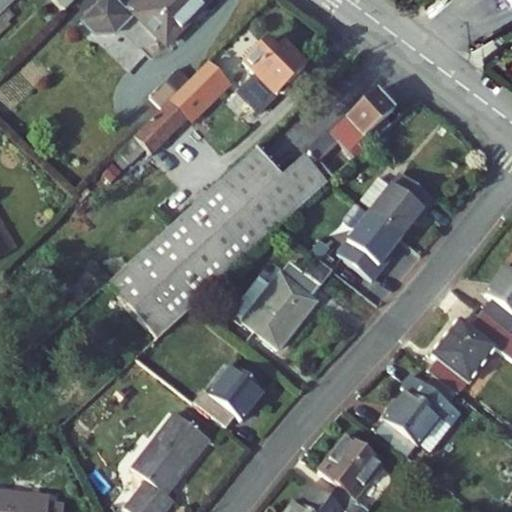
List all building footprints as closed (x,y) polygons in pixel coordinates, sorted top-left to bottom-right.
[(54,0),(64,11),(75,0),(54,0)] [(149,31),(165,47),(210,0),(138,0),(128,11),(136,19),(139,15),(152,28),(149,31)] [(12,19),(7,14),(0,20),(0,35),(10,26),(7,23),(12,19)] [(288,87),(305,70),(282,46),(274,54),(264,45),(242,66),(275,99),(278,97),(279,98),(284,98),(290,92),(290,89),(288,87)] [(151,158),(227,85),(207,65),(189,85),(163,111),(146,128),(133,140),(145,152),(151,158)] [(149,97),(163,111),(189,85),(176,72),(149,97)] [(392,115),(374,94),(300,162),(318,182),(392,115)] [(163,111),(149,97),(132,114),(146,128),(163,111)] [(133,140),(113,161),(124,173),(145,152),(133,140)] [(157,342),(191,311),(268,240),(263,234),(312,188),(293,168),(280,180),(254,151),(106,287),(157,342)] [(417,218),(421,221),(435,204),(399,176),(389,190),(378,181),(360,204),(371,212),(367,217),(399,241),(417,218)] [(399,241),(367,217),(337,257),(371,284),(386,266),(382,264),(399,241)] [(304,275),(320,288),(331,273),(316,261),(304,275)] [(320,288),(304,275),(289,264),(283,271),(270,289),(259,280),(230,318),(241,327),(243,325),(279,352),(316,302),(312,299),(320,288)] [(269,266),(259,280),(270,289),(283,271),(277,266),(269,266)] [(508,334),(511,328),(511,270),(509,268),(508,266),(484,297),(491,303),(482,314),(508,334)] [(511,337),(508,334),(482,314),(471,329),(460,320),(431,358),(436,362),(427,373),(458,397),(496,348),(511,361),(511,337)] [(226,430),(234,418),(242,424),(265,393),(231,368),(208,398),(202,394),(193,405),(226,430)] [(406,395),(374,435),(407,461),(415,449),(429,459),(461,417),(411,378),(401,391),(406,395)] [(208,441),(174,416),(132,472),(146,483),(125,511),(165,511),(173,503),(161,494),(182,466),(187,470),(208,441)] [(317,474),(337,489),(327,502),(341,511),(365,511),(353,502),(380,467),(345,439),(317,474)] [(341,511),(327,502),(309,487),(289,511),(341,511)] [(48,499),(0,494),(0,511),(63,511),(64,506),(47,504),(48,499)]
